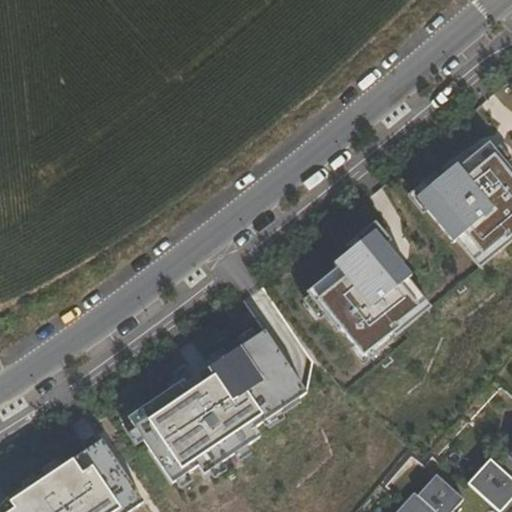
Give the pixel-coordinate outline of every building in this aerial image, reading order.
[(511,240),(511,178),(480,138),(408,194),(474,271),(511,240)] [(427,311),(365,233),(293,289),(359,366),(427,311)] [(305,401),(258,330),(127,407),(175,486),(305,401)] [(383,440),(366,458),(387,478),(404,460),(383,440)] [(511,440),(501,454),(511,463),(511,440)] [(134,511),(140,509),(100,442),(0,504),(0,511),(134,511)] [(511,480),(511,463),(501,454),(497,451),(487,462),(482,457),(460,482),(492,511),(511,489),(511,484),(510,483),(511,480)] [(398,507),(403,511),(442,511),(456,497),(429,473),(398,507)]
